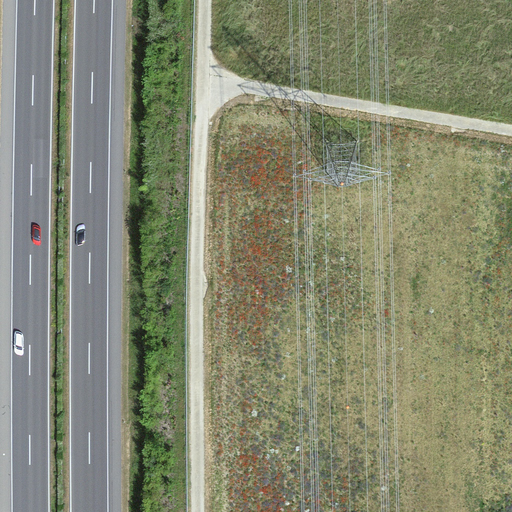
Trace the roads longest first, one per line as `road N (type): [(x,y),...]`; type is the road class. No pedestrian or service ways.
road 1 (track): [(197,511),(205,0)]
road 2 (motorway): [(35,0),(30,511)]
road 3 (motorway): [(90,511),(94,0)]
road 4 (track): [(202,80),(511,131)]
